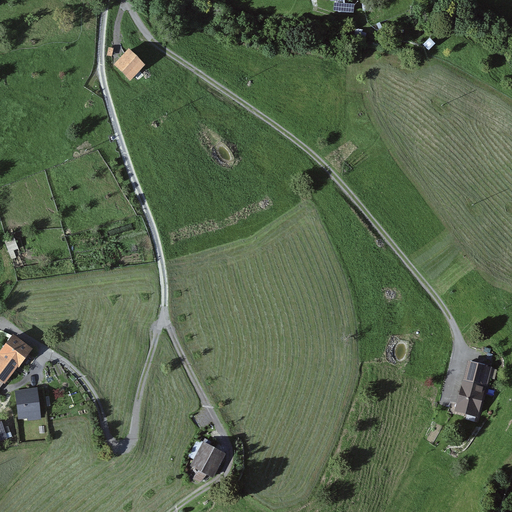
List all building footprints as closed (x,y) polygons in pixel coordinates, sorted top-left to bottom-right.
[(114,66),(130,82),(143,70),(127,54),(114,66)] [(28,349),(9,337),(0,350),(0,385),(1,384),(4,386),(28,349)] [(468,365),(454,414),(475,420),(489,371),(468,365)] [(38,388),(15,391),(19,422),(42,419),(38,388)] [(219,456),(201,446),(188,468),(205,479),(219,456)]
